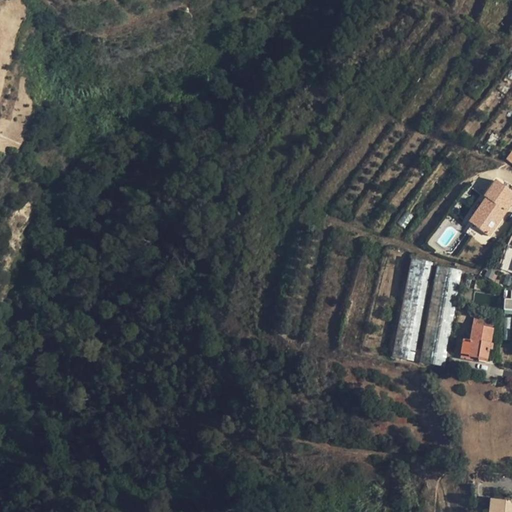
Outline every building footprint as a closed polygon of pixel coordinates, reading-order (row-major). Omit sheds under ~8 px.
[(471,220),(491,234),(511,205),(511,191),(496,180),(485,196),(487,197),(471,220)] [(507,246),(499,270),(511,273),(511,237),(507,246)] [(411,259),(391,357),(414,361),(433,263),(411,259)] [(436,267),(419,363),(444,367),(462,271),(436,267)] [(511,300),(504,300),(503,309),(511,309),(511,300)] [(486,360),(489,344),(490,344),(494,320),(473,317),(469,342),(462,340),(460,354),(467,355),(467,357),(486,360)] [(511,511),(511,501),(490,499),(489,511),(511,511)]
